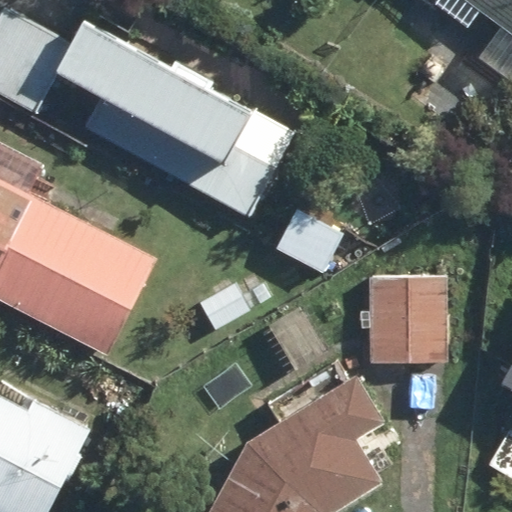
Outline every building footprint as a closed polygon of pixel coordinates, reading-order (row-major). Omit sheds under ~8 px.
[(47,100),(261,208),(286,153),(253,138),(271,103),(95,14),(83,39),(11,3),(0,25),(0,93),(41,113),(47,100)] [(0,281),(125,341),(171,246),(0,164),(0,281)] [(511,181),(503,187),(511,201),(511,181)] [(378,272),(378,356),(458,355),(457,270),(378,272)] [(223,323),(258,305),(243,276),(208,294),(223,323)] [(318,351),(289,300),(255,320),(285,370),(318,351)] [(216,511),(334,511),(337,506),(396,470),(370,427),(398,408),(370,360),(260,427),(216,511)] [(0,492),(39,511),(56,511),(104,415),(48,388),(44,396),(0,374),(0,492)]
